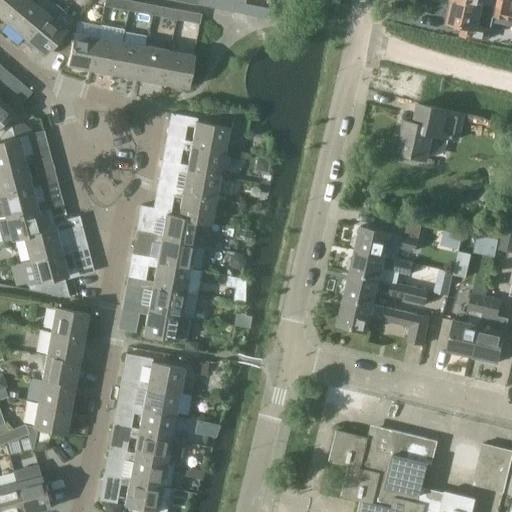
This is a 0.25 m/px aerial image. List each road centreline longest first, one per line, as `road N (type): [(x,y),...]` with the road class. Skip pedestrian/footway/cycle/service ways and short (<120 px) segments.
road 1 (residential): [(84,511),(126,212),(145,187),(158,113),(65,97),(0,44)]
road 2 (unclassified): [(290,354),(363,0)]
road 3 (residential): [(511,408),(290,354)]
road 4 (unknown): [(111,310),(65,97)]
road 5 (unclassified): [(248,511),(290,354)]
